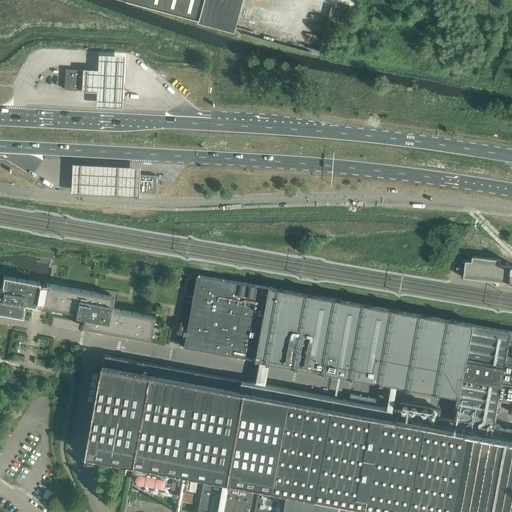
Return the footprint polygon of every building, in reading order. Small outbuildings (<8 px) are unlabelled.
[(197,23),(208,26),(233,33),(242,0),(121,0),(197,21),(197,23)] [(95,91),(94,105),(119,107),(122,55),(96,53),(95,71),(81,70),(80,90),(95,91)] [(64,89),(81,90),(84,90),(85,70),(65,69),(64,89)] [(137,167),(70,164),(68,193),(135,196),(135,192),(136,174),(137,167)] [(156,175),(139,174),(136,174),(135,192),(155,193),(156,175)] [(464,277),(511,282),(511,265),(500,264),(501,259),(473,256),(472,261),(466,260),(464,277)] [(33,304),(42,306),(46,284),(39,283),(39,282),(25,279),(3,275),(2,286),(2,288),(0,287),(0,311),(22,316),(24,306),(23,306),(24,302),(33,304)] [(511,411),(511,413),(511,331),(511,332),(271,287),(198,275),(196,284),(188,282),(186,294),(186,293),(194,294),(189,323),(181,321),(180,329),(178,329),(178,333),(180,333),(178,344),(185,346),(255,359),(293,365),(293,364),(336,372),(336,373),(422,389),(460,396),(458,406),(496,413),(507,358),(507,357),(508,349),(509,349),(508,348),(510,340),(511,340),(511,411)] [(53,284),(46,283),(46,284),(42,306),(42,307),(78,313),(85,315),(83,325),(103,329),(103,331),(150,339),(152,329),(153,330),(153,331),(153,332),(154,332),(155,333),(156,334),(157,334),(158,334),(159,333),(160,332),(160,331),(160,330),(160,329),(160,328),(159,328),(159,327),(158,327),(152,326),(154,316),(111,308),(111,306),(112,306),(114,296),(53,284)] [(259,491),(255,490),(254,490),(254,488),(206,479),(199,511),(511,511),(511,429),(500,428),(494,427),(494,425),(493,425),(493,426),(482,424),(483,419),(457,414),(456,420),(440,417),(441,411),(439,409),(400,402),(399,409),(375,405),(294,390),(155,364),(106,355),(87,455),(123,461),(122,467),(128,468),(129,462),(208,477),(225,480),(275,489),(275,491),(260,489),(259,491)] [(190,490),(196,491),(199,477),(192,476),(190,490)] [(43,496),(53,502),(57,495),(47,489),(43,496)] [(181,501),(192,503),(194,493),(183,491),(181,501)]
